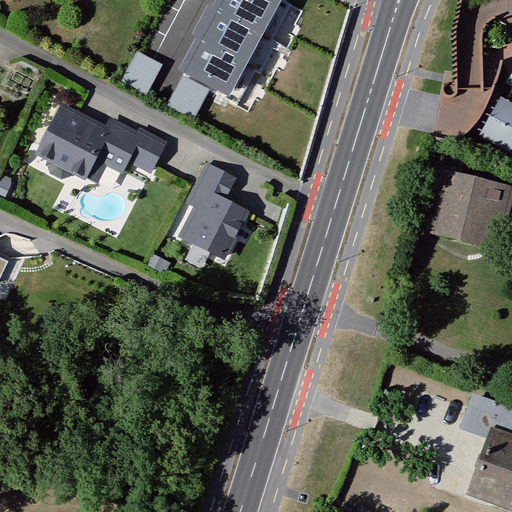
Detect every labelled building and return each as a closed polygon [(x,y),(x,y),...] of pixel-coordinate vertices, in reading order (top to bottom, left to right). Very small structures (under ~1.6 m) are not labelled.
[(271,0),(202,0),(179,44),(233,72),(271,0)] [(511,104),(500,98),(480,135),(511,152),(511,104)] [(102,135),(57,112),(34,155),(95,186),(104,169),(117,175),(148,172),(162,145),(129,128),(124,136),(106,127),(102,135)] [(227,183),(203,170),(181,209),(190,214),(173,245),(219,269),(246,217),(217,202),(227,183)] [(511,204),(511,186),(445,170),(430,234),(501,251),(511,204)] [(511,437),(482,425),(456,487),(511,510),(511,437)]
